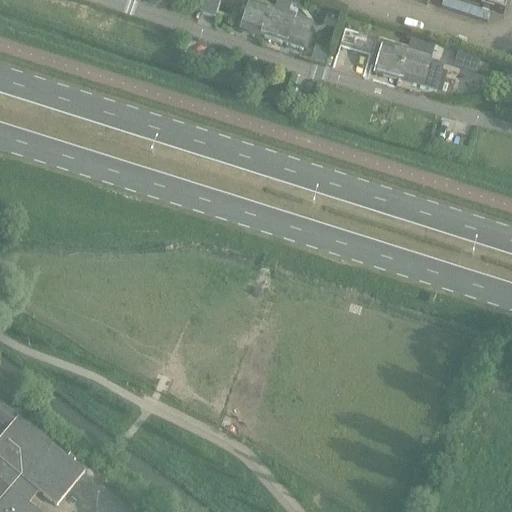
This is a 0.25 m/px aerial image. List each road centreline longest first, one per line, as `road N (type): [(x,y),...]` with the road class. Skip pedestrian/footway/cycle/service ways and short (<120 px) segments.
road 1 (primary): [(0,139),(511,300)]
road 2 (primary): [(511,242),(0,81)]
road 3 (unclassified): [(511,129),(102,0)]
road 4 (unclassified): [(369,0),(486,37),(511,33)]
